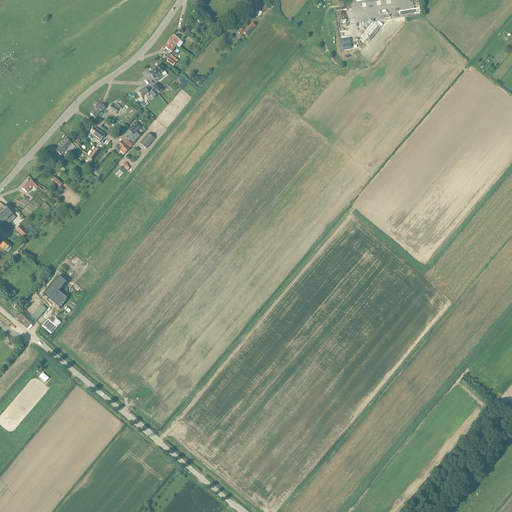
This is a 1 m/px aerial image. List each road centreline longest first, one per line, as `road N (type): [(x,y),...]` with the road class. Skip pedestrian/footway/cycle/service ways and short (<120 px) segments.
road 1 (unclassified): [(244,511),(0,308)]
road 2 (tertiary): [(0,188),(83,96),(145,50),(181,0)]
